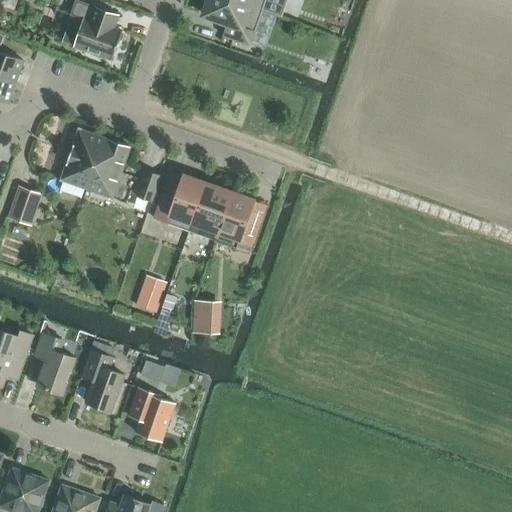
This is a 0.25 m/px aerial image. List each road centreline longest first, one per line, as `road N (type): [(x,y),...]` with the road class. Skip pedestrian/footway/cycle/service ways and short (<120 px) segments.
road 1 (track): [(511,240),(133,104)]
road 2 (residential): [(0,417),(146,468)]
road 3 (residential): [(127,120),(267,169)]
road 4 (residential): [(0,126),(53,98),(127,120)]
road 5 (residential): [(127,120),(171,0)]
